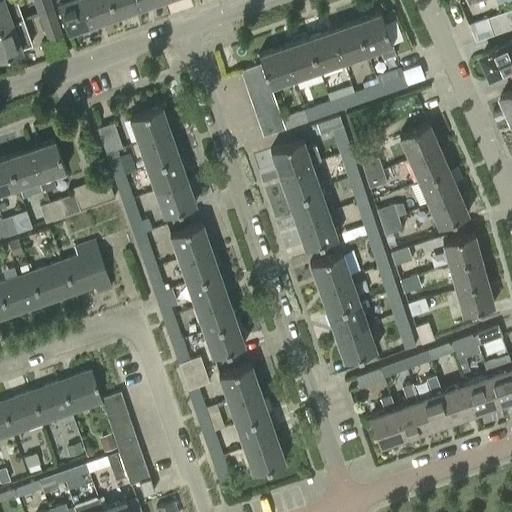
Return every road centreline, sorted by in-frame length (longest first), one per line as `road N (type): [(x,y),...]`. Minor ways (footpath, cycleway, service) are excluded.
road 1 (residential): [(347,502),(183,28)]
road 2 (residential): [(202,511),(135,332),(106,327),(0,363)]
road 3 (residential): [(511,204),(425,0)]
road 4 (residential): [(0,93),(183,28)]
road 5 (residential): [(347,502),(511,447)]
